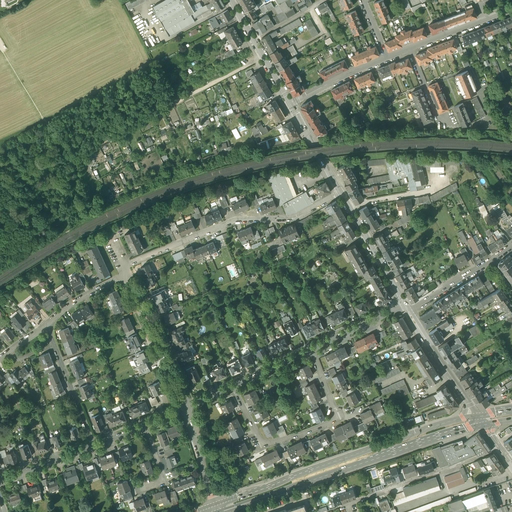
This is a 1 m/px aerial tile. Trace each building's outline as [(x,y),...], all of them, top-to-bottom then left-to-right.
[(146,1),(145,0),(133,0),(126,4),(129,10),(146,1)] [(170,27),(189,16),(182,4),(181,4),(179,1),(180,1),(179,0),(165,0),(152,7),(165,29),(170,27)] [(179,0),(180,1),(179,1),(181,4),(182,4),(189,16),(191,15),(195,13),(194,12),(191,7),(188,0),(187,0),(179,0)] [(221,0),(215,0),(211,3),(207,5),(208,8),(209,8),(213,6),(213,5),(214,4),(218,11),(226,6),(221,0)] [(242,0),(240,1),(246,12),(251,8),(256,6),(252,0),(242,0)] [(287,0),(288,0),(279,5),(280,8),(283,12),(279,15),(283,21),(295,14),(296,14),(292,8),(290,9),(289,7),(294,5),(293,3),(290,0),(287,0)] [(308,7),(305,0),(301,3),(297,5),(301,11),(308,7)] [(342,4),(345,9),(353,6),(350,0),(340,0),(341,0),(339,1),(341,5),(342,4)] [(381,0),(374,3),(382,24),(392,20),(383,0),(381,0)] [(400,0),(405,11),(411,8),(407,0),(400,0)] [(191,7),(194,12),(198,9),(199,9),(202,7),(200,2),(191,7)] [(268,11),(274,8),(271,2),(265,6),(268,11)] [(321,14),(327,10),(330,9),(326,2),(317,7),(317,8),(321,14)] [(424,9),(422,4),(411,8),(413,14),(424,9)] [(198,9),(201,15),(210,10),(209,8),(208,8),(207,5),(202,7),(199,9),(198,9)] [(260,8),(264,14),(266,12),(268,11),(265,6),(265,5),(260,8)] [(257,18),(253,11),(251,8),(246,12),(251,21),(252,20),(256,18),(257,18)] [(473,8),(466,11),(464,12),(468,21),(477,17),(473,8)] [(201,15),(198,9),(194,12),(195,13),(191,15),(193,19),(201,15)] [(221,17),(225,23),(232,19),(228,10),(220,14),(221,17)] [(346,15),(355,35),(364,31),(355,11),(346,15)] [(461,13),(458,14),(461,23),(468,21),(464,12),(461,13)] [(211,19),(216,27),(219,25),(216,19),(221,17),(220,14),(211,19)] [(458,14),(451,17),(455,26),(461,23),(458,14)] [(189,16),(170,27),(174,34),(195,22),(193,19),(191,15),(189,16)] [(259,19),(260,20),(263,25),(271,20),(268,15),(267,15),(259,19)] [(451,17),(444,19),(448,28),(455,26),(451,17)] [(299,18),(283,27),(286,33),(302,24),(299,18)] [(304,22),(309,30),(314,27),(310,19),(304,22)] [(444,19),(438,22),(441,31),(448,28),(444,19)] [(498,22),(501,30),(509,27),(506,19),(498,22)] [(256,29),(263,25),(260,20),(258,21),(254,24),(253,24),(256,29)] [(273,23),(271,20),(263,25),(256,29),(259,35),(274,26),(273,23)] [(432,34),(441,31),(438,22),(429,25),(432,34)] [(498,22),(491,25),(494,33),(501,30),(498,22)] [(492,34),(494,33),(491,25),(483,28),(486,36),(492,34)] [(224,32),(229,40),(238,35),(236,32),(237,32),(235,29),(233,26),(228,29),(224,31),(224,32)] [(170,37),(174,34),(170,27),(165,29),(169,37),(170,37)] [(281,36),(286,33),(283,27),(278,30),(281,36)] [(319,34),(314,27),(309,30),(313,38),(319,34)] [(423,27),(417,30),(420,39),(427,36),(423,27)] [(479,39),(486,36),(483,28),(475,31),(479,39)] [(410,41),(413,40),(413,39),(410,33),(410,30),(405,32),(403,33),(407,42),(410,41)] [(414,42),(420,39),(417,30),(412,32),(410,33),(413,39),(413,40),(414,42)] [(477,40),(479,39),(475,31),(468,34),(471,42),(472,42),(477,40)] [(407,42),(403,33),(402,34),(397,35),(401,44),(404,43),(407,42)] [(466,45),(471,42),(468,34),(462,36),(466,45)] [(240,38),(238,35),(229,40),(231,44),(233,48),(234,49),(243,43),(241,40),(240,38)] [(272,41),(271,38),(269,35),(261,39),(265,45),(272,41)] [(402,46),(401,44),(397,35),(395,36),(396,38),(392,40),(395,49),(402,46)] [(281,39),(274,43),(276,48),(284,44),(281,39)] [(447,42),(450,51),(452,50),(457,48),(456,45),(453,39),(447,42)] [(389,52),(395,49),(392,40),(385,43),(389,52)] [(274,43),(272,41),(265,45),(269,52),(276,48),(274,43)] [(278,51),(290,45),(288,42),(287,42),(284,44),(276,48),(277,50),(278,51)] [(444,53),(448,51),(450,51),(447,42),(440,44),(444,53)] [(439,55),(444,53),(440,44),(434,46),(437,55),(439,55)] [(287,49),(291,54),(295,51),(293,45),(287,49)] [(371,46),(369,47),(373,58),(379,55),(376,46),(371,48),(371,46)] [(431,58),(436,56),(437,55),(434,46),(428,49),(428,50),(422,53),(426,62),(428,61),(432,59),(431,58)] [(367,61),(373,58),(369,47),(367,48),(368,50),(364,52),(367,61)] [(225,53),(229,58),(236,55),(232,49),(230,50),(225,53)] [(278,51),(277,50),(270,54),(275,63),(285,57),(283,58),(280,52),(279,52),(278,51)] [(361,63),(367,61),(364,52),(359,53),(358,51),(357,52),(361,63)] [(355,66),(361,63),(357,52),(355,53),(356,55),(351,57),(355,66)] [(419,65),(424,63),(426,62),(422,53),(415,56),(419,65)] [(286,58),(285,57),(275,63),(279,70),(288,65),(289,65),(298,60),(296,56),(287,61),(285,60),(285,59),(286,58)] [(402,61),(405,70),(407,70),(412,68),(408,59),(402,61)] [(344,60),(338,63),(342,72),(349,69),(344,60)] [(402,61),(395,64),(398,71),(399,73),(404,71),(405,70),(402,61)] [(395,62),(389,65),(393,76),(395,75),(394,73),(398,71),(395,64),(395,62)] [(337,75),(342,72),(338,63),(332,66),(337,75)] [(292,71),(289,65),(288,65),(279,70),(283,77),(292,71)] [(389,65),(384,67),(388,76),(391,74),(392,76),(393,76),(389,65)] [(331,77),(337,75),(332,66),(326,69),(331,77)] [(382,78),(388,76),(384,67),(378,69),(382,78)] [(324,81),(331,77),(326,69),(320,72),(324,81)] [(250,76),(254,84),(263,79),(259,71),(254,74),(250,76)] [(292,71),(283,77),(287,83),(297,77),(296,78),(294,75),(293,74),(292,72),(292,71)] [(465,98),(477,93),(475,88),(476,88),(471,75),(469,75),(467,71),(455,76),(457,80),(462,94),(463,93),(465,98)] [(371,72),(365,75),(370,86),(371,85),(370,83),(375,81),(371,72)] [(368,86),(370,86),(365,75),(360,77),(364,86),(367,84),(368,86)] [(299,76),(297,77),(287,83),(290,90),(299,85),(298,84),(298,82),(298,81),(301,79),(299,76)] [(361,87),(364,86),(360,77),(354,79),(358,88),(361,87)] [(255,85),(259,92),(268,87),(263,79),(254,84),(255,85)] [(348,82),(342,85),(346,94),(352,91),(348,82)] [(428,86),(434,99),(443,96),(437,82),(428,86)] [(300,87),(299,85),(290,90),(293,95),(295,96),(305,90),(303,86),(300,87)] [(343,96),(346,94),(342,85),(337,88),(343,98),(344,98),(343,96)] [(272,95),(268,87),(259,92),(260,95),(257,96),(260,101),(263,99),(263,100),(264,100),(272,95)] [(341,99),(343,98),(337,88),(331,91),(335,99),(340,97),(341,99)] [(414,99),(415,101),(424,97),(421,89),(411,93),(413,98),(413,99),(414,99)] [(448,109),(443,96),(434,99),(439,113),(448,109)] [(416,104),(418,108),(427,104),(424,97),(415,101),(415,102),(415,103),(415,104),(416,104)] [(471,100),(481,118),(486,116),(477,97),(471,100)] [(269,113),(271,112),(279,107),(275,100),(267,105),(268,107),(267,108),(269,113)] [(301,108),(304,113),(312,109),(311,106),(314,105),(311,100),(301,106),(301,108)] [(459,119),(463,127),(471,123),(463,103),(454,107),(457,114),(459,119)] [(420,114),(421,116),(430,112),(427,104),(418,108),(420,113),(419,113),(420,114)] [(285,117),(279,107),(271,112),(272,113),(277,122),(285,117)] [(232,108),(214,116),(216,121),(234,112),(232,108)] [(313,108),(312,109),(304,113),(308,120),(317,115),(321,113),(319,110),(315,112),(314,111),(314,110),(313,108)] [(434,120),(430,112),(421,116),(422,118),(421,118),(422,119),(424,124),(434,120)] [(321,121),(317,115),(308,120),(311,127),(320,122),(321,121)] [(198,128),(211,123),(209,119),(201,123),(199,117),(195,119),(198,128)] [(283,127),(286,133),(295,128),(291,121),(282,126),(283,127)] [(256,124),(262,135),(264,134),(269,132),(267,128),(264,130),(260,122),(256,124)] [(321,125),(320,122),(311,127),(315,133),(325,128),(326,128),(324,125),(323,126),(322,124),(321,125)] [(281,135),(283,134),(286,133),(283,127),(278,129),(281,135)] [(299,136),(295,128),(286,133),(290,139),(291,140),(299,136)] [(257,144),(260,150),(267,148),(265,141),(257,144)] [(410,191),(417,190),(409,158),(395,159),(401,178),(404,178),(403,176),(407,174),(408,177),(410,183),(408,184),(410,191)] [(426,184),(422,167),(420,158),(409,158),(417,190),(417,191),(418,191),(418,190),(424,189),(424,186),(426,186),(426,184)] [(426,167),(430,167),(444,167),(444,164),(444,158),(441,158),(426,158),(426,167)] [(397,179),(401,178),(395,159),(386,159),(385,159),(387,164),(389,175),(390,180),(391,180),(397,179)] [(338,168),(343,176),(352,171),(347,163),(338,168)] [(305,170),(306,177),(320,173),(317,167),(312,167),(312,169),(311,170),(310,168),(307,168),(307,170),(305,170)] [(292,199),(297,196),(296,195),(287,172),(281,173),(292,199)] [(280,206),(283,204),(291,200),(292,199),(281,173),(268,176),(269,178),(275,194),(277,199),(277,200),(278,202),(280,206)] [(345,185),(348,191),(356,187),(357,186),(358,186),(355,180),(357,179),(353,173),(344,179),(347,184),(345,185)] [(367,179),(368,184),(390,180),(389,175),(367,179)] [(321,197),(322,197),(325,195),(327,194),(331,192),(329,189),(327,185),(326,182),(316,187),(319,192),(320,194),(321,197)] [(429,197),(431,203),(440,198),(458,188),(456,183),(429,197)] [(375,191),(378,190),(378,186),(377,185),(372,186),(371,188),(359,190),(358,190),(361,194),(361,193),(373,191),(375,191)] [(306,191),(309,196),(316,193),(316,191),(314,189),(313,187),(306,191)] [(312,202),(320,198),(318,195),(317,193),(319,192),(316,187),(314,189),(316,191),(316,193),(309,196),(312,202)] [(352,198),(361,194),(358,190),(356,187),(348,191),(352,198)] [(291,200),(297,211),(308,205),(312,203),(313,203),(312,202),(309,196),(306,191),(303,193),(297,196),(292,199),(291,200)] [(362,196),(361,194),(352,198),(355,204),(364,199),(362,196)] [(423,196),(423,197),(425,202),(427,205),(431,203),(429,197),(428,195),(423,196)] [(245,199),(239,202),(242,210),(249,208),(245,199)] [(273,199),(269,201),(267,202),(270,211),(277,208),(274,201),(273,199)] [(411,199),(404,200),(406,216),(409,214),(410,214),(409,210),(409,208),(412,208),(412,205),(411,199)] [(294,213),(297,211),(291,200),(283,204),(287,214),(294,213)] [(404,217),(406,216),(404,200),(397,201),(398,210),(402,209),(403,215),(403,216),(403,217),(404,217)] [(236,213),(242,210),(239,202),(236,203),(235,201),(231,202),(236,213)] [(330,213),(331,212),(340,207),(336,201),(326,206),(330,213)] [(263,213),(270,211),(267,202),(264,203),(260,205),(263,213)] [(482,216),(484,218),(489,215),(484,205),(478,207),(482,216)] [(331,212),(333,216),(335,219),(343,214),(340,207),(331,212)] [(363,218),(370,214),(369,211),(366,207),(359,211),(363,218)] [(478,207),(474,209),(478,218),(482,216),(478,207)] [(219,210),(212,213),(215,221),(222,219),(219,210)] [(499,214),(496,210),(496,211),(505,224),(507,223),(499,214)] [(507,217),(504,210),(499,214),(507,223),(509,226),(510,225),(511,223),(511,222),(508,218),(507,217)] [(209,224),(215,221),(212,213),(205,215),(205,216),(209,224)] [(336,222),(338,225),(347,220),(343,214),(335,219),(336,222)] [(374,220),(373,218),(370,214),(363,218),(367,224),(374,220)] [(306,218),(304,219),(306,224),(315,220),(312,215),(306,218)] [(396,221),(399,226),(407,222),(404,217),(403,217),(400,219),(396,221)] [(376,219),(374,220),(367,224),(370,230),(380,225),(377,221),(376,219)] [(191,220),(184,222),(188,232),(195,230),(192,221),(191,220)] [(338,225),(340,229),(341,232),(344,230),(351,227),(347,220),(338,225)] [(182,235),(188,232),(184,222),(178,225),(179,228),(182,235)] [(173,223),(168,225),(171,232),(177,229),(174,223),(173,223)] [(279,230),(284,242),(289,240),(289,239),(291,238),(294,237),(294,238),(299,236),(294,224),(279,230)] [(172,233),(171,232),(168,225),(163,228),(164,230),(166,234),(167,236),(172,233)] [(251,227),(244,230),(248,238),(248,239),(254,237),(255,237),(253,232),(251,227)] [(351,227),(344,230),(349,239),(351,238),(356,235),(351,227)] [(139,239),(137,235),(135,231),(135,230),(124,235),(128,244),(139,239)] [(237,232),(241,241),(246,239),(248,238),(244,230),(237,232)] [(344,241),(349,239),(344,230),(341,232),(336,234),(337,237),(343,234),(344,237),(342,238),(344,241)] [(375,238),(379,246),(390,240),(399,234),(397,230),(385,237),(383,233),(375,238)] [(458,233),(463,243),(467,241),(462,231),(458,233)] [(218,243),(225,241),(222,235),(216,237),(218,243)] [(503,236),(502,237),(498,240),(495,241),(500,248),(507,242),(503,236)] [(468,239),(476,255),(480,253),(479,251),(475,242),(472,237),(468,239)] [(143,248),(139,239),(128,244),(133,253),(137,251),(138,253),(142,251),(141,249),(143,248)] [(475,242),(479,251),(483,248),(481,244),(478,239),(475,242)] [(379,246),(383,252),(391,247),(389,244),(390,244),(391,243),(390,240),(379,246)] [(492,253),(500,248),(495,241),(493,243),(488,247),(492,253)] [(213,242),(206,245),(210,255),(217,252),(213,242)] [(366,277),(368,276),(376,271),(372,265),(368,267),(364,261),(365,260),(359,251),(355,244),(345,250),(346,251),(347,250),(349,253),(347,254),(352,262),(353,261),(356,266),(354,266),(355,267),(356,267),(358,270),(356,270),(359,274),(364,272),(363,273),(366,277)] [(206,245),(200,248),(204,258),(210,255),(206,245)] [(270,251),(272,256),(285,250),(283,245),(270,251)] [(88,250),(101,278),(110,274),(109,274),(97,246),(88,250)] [(193,256),(195,255),(193,250),(192,246),(184,249),(185,250),(188,257),(187,257),(188,259),(193,257),(193,256)] [(383,252),(387,260),(396,255),(393,249),(391,247),(383,252)] [(200,248),(193,250),(195,255),(195,256),(197,260),(204,258),(200,248)] [(488,256),(483,248),(479,251),(480,253),(484,259),(488,256)] [(177,260),(183,257),(181,252),(172,255),(175,261),(177,260)] [(484,259),(480,253),(476,255),(472,258),(476,264),(484,259)] [(397,254),(396,255),(387,260),(393,269),(400,265),(403,264),(397,254)] [(454,259),(458,267),(468,262),(465,255),(464,254),(462,255),(454,259)] [(511,260),(511,259),(511,258),(511,257),(510,255),(499,262),(499,266),(502,270),(509,265),(511,263),(511,260)] [(141,268),(145,278),(152,275),(154,274),(152,270),(151,270),(148,264),(141,268)] [(506,275),(511,270),(511,269),(511,268),(509,265),(502,270),(506,275)] [(394,271),(396,276),(403,272),(401,268),(401,267),(394,271)] [(380,278),(376,271),(368,276),(370,279),(370,280),(371,283),(380,278)] [(396,276),(400,282),(407,278),(405,274),(404,272),(403,272),(396,276)] [(71,283),(76,291),(85,286),(84,286),(84,284),(79,275),(77,273),(72,275),(75,280),(73,281),(71,283)] [(87,282),(84,275),(83,273),(79,275),(84,284),(87,282)] [(154,280),(152,275),(145,278),(144,278),(148,287),(156,284),(154,280)] [(478,276),(472,280),(476,287),(477,288),(481,285),(483,284),(478,276)] [(384,285),(380,278),(371,283),(373,286),(374,286),(376,290),(384,285)] [(409,281),(407,278),(400,282),(403,288),(410,283),(409,281)] [(473,289),(476,287),(472,280),(466,284),(471,291),(474,289),(473,289)] [(54,290),(56,293),(65,287),(63,284),(54,290)] [(468,293),(471,291),(466,284),(460,287),(465,295),(468,293)] [(387,291),(384,285),(376,290),(375,290),(377,292),(376,293),(378,296),(379,296),(387,291)] [(61,300),(61,301),(70,295),(70,294),(66,289),(65,287),(56,293),(57,295),(61,300)] [(405,291),(408,297),(415,293),(414,290),(412,287),(405,291)] [(455,291),(459,299),(463,297),(465,295),(460,287),(455,291)] [(421,289),(415,293),(417,296),(425,291),(424,288),(421,289)] [(494,296),(497,301),(506,296),(504,294),(502,291),(500,288),(491,294),(490,295),(483,298),(477,302),(471,306),(473,308),(477,305),(479,308),(484,306),(483,304),(486,302),(489,300),(493,298),(493,297),(494,296)] [(107,292),(111,300),(113,305),(122,301),(117,290),(112,292),(111,290),(107,292)] [(165,290),(159,292),(152,296),(156,304),(166,299),(167,299),(165,294),(167,293),(165,290)] [(377,300),(379,304),(382,302),(382,303),(391,298),(387,291),(379,296),(380,299),(377,300)] [(459,305),(462,303),(459,299),(455,291),(449,294),(454,302),(455,302),(455,301),(456,300),(457,301),(459,305)] [(419,299),(417,296),(415,293),(408,297),(412,303),(419,299)] [(453,303),(454,302),(449,294),(443,298),(449,306),(451,310),(454,308),(452,304),(451,304),(452,303),(453,302),(453,303)] [(497,301),(498,304),(499,304),(501,307),(510,302),(506,296),(497,301)] [(43,304),(48,310),(56,304),(55,302),(54,301),(51,297),(51,298),(43,304)] [(444,310),(446,309),(447,308),(446,308),(449,306),(443,298),(438,301),(444,311),(444,310)] [(169,308),(166,299),(156,304),(159,312),(169,308)] [(31,319),(33,318),(35,316),(34,315),(36,313),(39,311),(34,306),(30,300),(26,304),(30,309),(28,311),(26,312),(31,319)] [(126,309),(122,301),(113,305),(115,308),(113,308),(116,314),(126,309)] [(358,313),(359,314),(367,310),(363,302),(362,303),(362,301),(356,304),(357,305),(355,306),(358,313)] [(442,313),(444,311),(438,301),(432,305),(434,308),(436,311),(440,309),(442,313)] [(510,302),(501,307),(503,310),(504,309),(505,311),(506,311),(511,307),(511,304),(510,302)] [(340,311),(336,312),(341,323),(344,321),(343,319),(347,317),(344,309),(345,307),(344,305),(342,305),(341,303),(337,305),(340,311)] [(86,319),(90,317),(94,314),(91,311),(89,307),(87,305),(80,310),(86,319)] [(350,316),(356,314),(353,307),(352,307),(347,309),(350,316)] [(439,316),(436,311),(434,308),(420,317),(426,327),(441,318),(439,316)] [(83,321),(86,319),(80,310),(72,315),(75,320),(78,324),(79,324),(83,321)] [(164,317),(167,325),(181,318),(178,311),(174,312),(164,317)] [(337,324),(341,323),(336,312),(328,316),(332,323),(332,324),(336,322),(337,324)] [(11,319),(14,322),(20,317),(18,314),(11,319)] [(291,320),(289,316),(288,316),(282,319),(283,320),(282,320),(284,324),(286,327),(285,327),(287,332),(288,332),(290,331),(292,336),(297,333),(296,329),(295,328),(291,320)] [(20,318),(20,317),(14,322),(14,323),(19,328),(19,329),(25,324),(20,318)] [(120,321),(125,332),(133,328),(128,317),(120,321)] [(394,322),(399,330),(407,326),(402,317),(394,322)] [(324,329),(323,327),(321,321),(319,319),(315,321),(315,320),(310,322),(316,333),(320,331),(321,332),(323,331),(323,330),(324,329)] [(437,328),(439,330),(444,328),(449,324),(446,320),(443,322),(436,326),(437,328)] [(70,331),(75,327),(72,322),(67,325),(68,328),(68,327),(70,331)] [(303,327),(303,329),(306,335),(307,337),(308,337),(310,337),(311,336),(312,335),(316,333),(310,322),(306,324),(307,325),(302,327),(303,327)] [(449,324),(444,328),(446,332),(454,327),(451,322),(449,324)] [(469,329),(474,337),(482,332),(477,324),(469,329)] [(169,332),(172,339),(182,335),(180,332),(184,330),(182,326),(178,329),(169,332)] [(407,326),(399,330),(401,333),(401,334),(404,338),(412,334),(407,326)] [(5,339),(8,342),(15,336),(8,328),(8,329),(7,327),(4,329),(5,331),(1,334),(5,339)] [(68,328),(61,330),(60,331),(63,338),(62,338),(62,339),(63,342),(73,338),(72,334),(71,335),(70,331),(68,327),(68,328)] [(133,328),(125,332),(128,337),(136,334),(133,328)] [(436,343),(436,344),(444,339),(444,338),(443,338),(441,334),(442,334),(442,333),(440,331),(439,331),(439,330),(437,328),(429,333),(436,343)] [(364,338),(364,339),(368,347),(368,348),(371,347),(371,346),(373,345),(374,346),(378,344),(378,343),(376,339),(375,337),(374,334),(373,333),(369,335),(369,336),(364,338)] [(128,337),(133,348),(139,346),(141,345),(136,334),(128,337)] [(183,338),(182,335),(172,339),(175,345),(177,344),(178,347),(183,345),(188,343),(187,342),(186,343),(183,338)] [(188,336),(183,338),(186,343),(187,342),(188,343),(189,346),(192,345),(188,336)] [(73,338),(63,342),(67,354),(68,354),(71,352),(72,353),(77,351),(77,350),(75,345),(74,342),(75,342),(73,338)] [(284,338),(276,342),(280,350),(284,348),(286,348),(287,348),(287,347),(288,346),(286,343),(287,343),(284,338)] [(407,343),(412,351),(420,346),(415,338),(407,343)] [(91,341),(95,349),(96,348),(100,347),(97,339),(91,341)] [(364,349),(368,347),(364,339),(361,340),(360,340),(354,343),(356,346),(357,350),(358,351),(363,348),(364,349)] [(458,346),(463,343),(461,339),(456,342),(451,345),(451,346),(450,347),(449,344),(440,350),(443,355),(452,349),(458,346)] [(276,352),(280,350),(276,342),(269,346),(271,351),(273,354),(273,353),(274,353),(276,353),(276,352)] [(396,352),(398,356),(403,354),(411,351),(412,351),(407,343),(403,345),(402,346),(400,347),(402,350),(396,352)] [(460,350),(463,354),(468,351),(463,343),(458,346),(460,350)] [(412,351),(411,351),(414,355),(408,357),(410,361),(414,359),(424,352),(420,346),(412,351)] [(344,347),(335,351),(339,359),(340,359),(343,358),(348,355),(346,350),(344,347)] [(264,348),(261,349),(259,350),(256,351),(257,353),(260,358),(260,359),(267,355),(264,348)] [(179,354),(183,362),(194,357),(192,353),(191,349),(186,351),(179,354)] [(443,355),(448,363),(457,358),(457,357),(455,353),(452,349),(443,355)] [(143,370),(143,371),(149,369),(146,362),(149,361),(144,350),(141,351),(136,354),(135,354),(137,357),(133,358),(137,367),(138,366),(139,365),(140,365),(143,370)] [(341,362),(339,359),(335,351),(333,352),(331,353),(325,356),(327,360),(328,360),(329,364),(330,364),(333,362),(334,365),(341,362)] [(414,359),(425,377),(435,370),(424,352),(414,359)] [(39,357),(44,368),(47,367),(48,366),(53,364),(49,353),(44,355),(39,357)] [(250,353),(247,355),(243,356),(242,357),(246,366),(247,366),(248,367),(250,366),(250,365),(250,364),(255,362),(250,353)] [(466,361),(468,364),(475,360),(478,358),(476,355),(466,361)] [(448,363),(453,369),(462,363),(459,360),(459,361),(457,358),(448,363)] [(70,363),(73,371),(81,367),(80,363),(78,359),(71,362),(70,363)] [(229,365),(233,374),(240,370),(238,367),(240,366),(238,361),(229,365)] [(381,364),(385,374),(391,371),(387,361),(381,364)] [(465,368),(462,363),(453,369),(458,378),(467,372),(465,368)] [(301,374),(304,379),(305,378),(313,374),(308,364),(298,369),(301,375),(301,374)] [(24,367),(18,373),(22,378),(29,373),(24,367)] [(49,374),(53,385),(60,382),(56,371),(54,367),(49,369),(50,373),(51,372),(52,373),(49,374)] [(83,372),(81,367),(73,371),(76,379),(84,376),(83,372)] [(223,367),(219,369),(214,371),(213,371),(212,372),(214,376),(215,375),(217,379),(217,380),(219,379),(219,380),(226,377),(225,376),(226,375),(223,367)] [(375,383),(376,385),(387,379),(401,373),(398,367),(391,371),(385,374),(374,379),(375,383)] [(22,379),(22,378),(18,373),(16,370),(10,375),(11,377),(13,379),(15,382),(16,384),(22,379)] [(200,379),(196,370),(187,373),(190,380),(192,380),(193,383),(200,379)] [(435,370),(425,377),(427,379),(437,373),(435,370)] [(332,377),(335,383),(344,379),(341,373),(337,375),(332,377)] [(440,378),(437,373),(427,379),(430,384),(432,384),(440,378)] [(465,387),(475,381),(474,380),(469,373),(460,380),(465,387)] [(348,386),(344,379),(335,383),(339,391),(340,390),(345,387),(348,386)] [(476,380),(474,380),(475,381),(465,387),(468,392),(471,396),(479,391),(481,390),(478,386),(483,383),(480,379),(478,381),(476,379),(476,380)] [(382,396),(399,388),(406,385),(403,380),(390,386),(379,391),(381,396),(382,396)] [(493,397),(493,398),(511,386),(511,380),(504,385),(501,387),(495,391),(491,393),(491,394),(493,397)] [(64,391),(60,382),(53,385),(56,394),(61,392),(62,395),(65,394),(64,391)] [(153,396),(158,394),(159,393),(164,391),(159,382),(148,387),(153,396)] [(305,387),(309,395),(317,391),(313,382),(308,385),(305,386),(305,387)] [(79,387),(84,398),(88,397),(91,395),(91,394),(87,384),(87,385),(80,387),(79,387)] [(409,393),(406,385),(399,388),(402,396),(409,393)] [(450,393),(446,387),(438,393),(439,395),(442,398),(450,393)] [(244,394),(249,404),(251,403),(256,401),(260,399),(257,395),(254,390),(244,394)] [(321,399),(317,391),(309,395),(311,399),(310,399),(311,403),(316,401),(321,399)] [(481,395),(479,391),(471,396),(475,403),(483,398),(481,395)] [(346,396),(351,406),(359,402),(354,392),(348,394),(346,396)] [(454,398),(450,393),(442,398),(439,399),(443,405),(444,405),(446,404),(454,398)] [(439,399),(442,398),(439,395),(435,397),(434,396),(433,395),(421,400),(415,402),(418,408),(436,401),(439,399)] [(480,409),(490,403),(488,400),(486,396),(483,398),(475,403),(480,409)] [(155,398),(152,399),(151,397),(148,399),(151,404),(152,407),(158,404),(155,398)] [(459,405),(454,398),(446,404),(448,407),(447,408),(447,409),(448,411),(449,412),(459,405)] [(221,406),(224,414),(226,413),(232,410),(234,409),(230,401),(227,403),(226,400),(223,402),(224,404),(221,406)] [(138,403),(139,404),(142,414),(149,411),(147,405),(146,402),(143,403),(142,401),(138,403)] [(364,422),(364,423),(364,422),(375,418),(373,415),(384,410),(382,405),(382,404),(381,405),(380,402),(369,407),(370,410),(360,414),(364,422)] [(133,417),(142,414),(139,404),(129,408),(130,411),(129,412),(130,414),(131,414),(133,417)] [(254,411),(258,420),(269,415),(264,406),(259,408),(254,411)] [(315,418),(316,422),(325,418),(320,408),(319,408),(314,411),(312,412),(315,418)] [(427,415),(429,420),(448,413),(449,412),(448,411),(447,409),(427,415)] [(373,415),(375,418),(375,419),(386,414),(384,410),(373,415)] [(112,413),(112,415),(116,424),(126,420),(122,411),(117,413),(117,411),(112,413)] [(111,426),(116,424),(112,415),(110,416),(109,413),(106,415),(108,420),(109,422),(111,426)] [(99,414),(95,416),(91,417),(94,425),(93,425),(94,429),(95,428),(96,431),(105,428),(99,414)] [(227,422),(230,430),(240,426),(241,426),(237,418),(236,418),(231,421),(227,422)] [(346,424),(342,426),(347,437),(351,435),(356,433),(356,434),(358,433),(356,430),(354,427),(353,427),(351,421),(350,422),(345,424),(346,424)] [(263,426),(267,436),(276,431),(277,431),(275,428),(272,422),(263,426)] [(364,422),(357,425),(360,432),(363,431),(367,429),(364,422),(364,423),(364,422)] [(158,435),(162,446),(169,443),(170,443),(169,440),(182,435),(178,425),(159,432),(159,434),(158,435)] [(276,431),(278,434),(285,431),(282,425),(279,427),(275,428),(277,431),(276,431)] [(244,433),(240,426),(230,430),(234,438),(240,435),(244,433)] [(339,441),(347,437),(342,426),(333,430),(335,433),(338,438),(339,441)] [(69,430),(73,440),(81,437),(77,427),(69,430)] [(478,433),(463,444),(464,447),(469,445),(471,449),(472,448),(484,440),(478,433)] [(55,442),(57,447),(65,444),(61,434),(53,437),(54,440),(55,442)] [(325,434),(318,437),(322,446),(330,443),(329,442),(328,439),(327,437),(325,434)] [(314,450),(322,446),(318,437),(310,441),(312,445),(314,450)] [(35,447),(38,454),(49,450),(47,446),(45,440),(41,442),(39,443),(38,440),(33,442),(35,447)] [(456,451),(464,447),(463,444),(462,440),(453,443),(456,451)] [(476,455),(477,457),(491,451),(484,440),(472,448),(476,455)] [(239,451),(240,455),(249,451),(244,442),(238,445),(235,446),(237,452),(239,451)] [(302,442),(293,446),(298,455),(303,453),(302,452),(306,451),(302,442)] [(453,443),(440,448),(448,465),(449,466),(460,461),(456,451),(453,443)] [(20,447),(24,458),(32,456),(29,449),(28,445),(24,446),(20,447)] [(464,447),(456,451),(460,461),(460,462),(476,455),(472,448),(471,449),(469,445),(464,447)] [(121,457),(122,458),(128,456),(129,457),(133,456),(129,446),(119,450),(119,451),(121,457)] [(292,458),(298,455),(293,446),(289,448),(290,450),(288,451),(290,456),(291,458),(292,458)] [(440,468),(448,465),(440,448),(440,447),(432,449),(440,468)] [(9,463),(9,464),(17,461),(15,453),(13,449),(9,450),(9,452),(5,453),(6,456),(9,463)] [(277,450),(269,454),(273,462),(276,460),(277,462),(282,460),(279,455),(277,450)] [(166,458),(169,467),(177,464),(174,456),(173,456),(172,452),(167,454),(169,458),(166,458)] [(113,453),(106,455),(110,465),(110,467),(113,465),(113,464),(116,463),(115,459),(113,453)] [(265,466),(273,462),(269,454),(261,458),(264,463),(265,466)] [(492,467),(494,470),(501,465),(498,459),(494,454),(486,457),(490,463),(492,467)] [(103,467),(110,465),(106,455),(99,458),(101,463),(103,468),(103,467)] [(142,467),(144,474),(153,471),(151,465),(152,465),(150,459),(146,461),(139,464),(141,468),(142,467)] [(473,463),(476,468),(483,466),(484,465),(481,459),(473,463)] [(261,464),(260,465),(263,471),(274,465),(273,462),(265,466),(264,463),(261,464)] [(84,469),(87,479),(93,477),(98,475),(95,466),(94,463),(83,467),(84,469)] [(421,464),(422,466),(424,473),(434,470),(434,469),(431,463),(425,465),(425,463),(421,464)] [(403,469),(406,478),(417,474),(415,469),(414,465),(413,465),(408,467),(403,469)] [(505,470),(501,465),(494,470),(498,475),(505,470)] [(67,482),(68,482),(74,480),(74,481),(79,480),(78,476),(78,475),(77,472),(77,471),(76,472),(74,467),(74,469),(72,470),(71,467),(67,469),(68,471),(64,472),(64,473),(65,476),(65,477),(66,479),(67,482)] [(390,470),(391,474),(392,473),(393,478),(396,478),(395,477),(399,476),(398,475),(396,468),(390,470)] [(460,472),(444,478),(446,483),(462,477),(460,472)] [(394,481),(393,478),(392,473),(391,474),(390,474),(383,476),(386,484),(394,481)] [(196,484),(195,481),(193,477),(193,475),(186,477),(189,486),(196,484)] [(183,489),(189,486),(186,477),(180,480),(183,489)] [(405,497),(438,485),(436,478),(403,489),(405,497)] [(446,483),(448,489),(465,483),(463,478),(446,483)] [(48,485),(50,492),(60,488),(57,479),(53,480),(52,480),(47,482),(46,482),(48,485)] [(119,494),(123,493),(125,492),(127,492),(126,491),(130,490),(131,490),(129,485),(128,485),(127,480),(126,480),(118,483),(120,489),(118,490),(119,494)] [(177,491),(183,489),(180,480),(173,482),(177,491)] [(31,498),(34,497),(34,496),(40,494),(41,494),(40,491),(41,491),(39,485),(27,489),(28,490),(31,498)] [(440,490),(438,485),(405,497),(393,502),(392,502),(394,506),(440,490)] [(458,493),(459,496),(460,498),(477,492),(475,487),(458,493)] [(488,502),(488,503),(494,501),(489,488),(484,490),(488,501),(488,502)] [(125,492),(123,493),(125,500),(133,498),(130,490),(126,491),(127,492),(125,492)] [(158,503),(163,501),(163,500),(168,498),(166,494),(165,490),(160,492),(159,492),(155,494),(158,503)] [(353,490),(346,492),(349,501),(356,498),(353,490)] [(452,511),(456,511),(464,509),(465,509),(488,501),(484,490),(452,501),(449,503),(452,511)] [(8,501),(10,506),(21,502),(21,500),(20,497),(18,494),(18,492),(14,493),(9,494),(10,495),(7,496),(8,500),(7,500),(8,501)] [(343,503),(349,501),(346,492),(340,494),(343,503)] [(391,496),(393,502),(405,497),(403,492),(391,496)] [(337,505),(343,503),(340,494),(333,497),(336,505),(337,505)] [(408,511),(422,511),(432,508),(452,501),(450,496),(408,511)] [(135,507),(136,511),(146,508),(147,507),(145,503),(143,498),(134,502),(136,507),(135,507)] [(379,504),(381,511),(387,511),(387,510),(390,509),(390,508),(389,504),(388,501),(387,499),(378,502),(379,504)]
